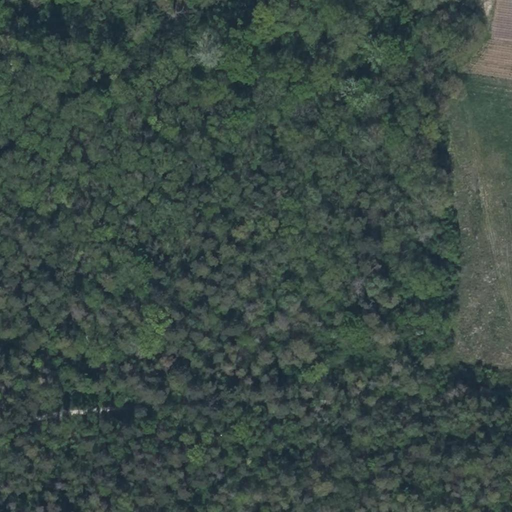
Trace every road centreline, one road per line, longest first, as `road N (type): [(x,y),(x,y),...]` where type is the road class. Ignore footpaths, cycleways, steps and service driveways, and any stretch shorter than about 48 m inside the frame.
road 1 (track): [(0,429),(248,396),(395,401),(445,388),(511,389)]
road 2 (track): [(511,500),(474,478),(463,458),(466,440),(492,407),(481,394)]
